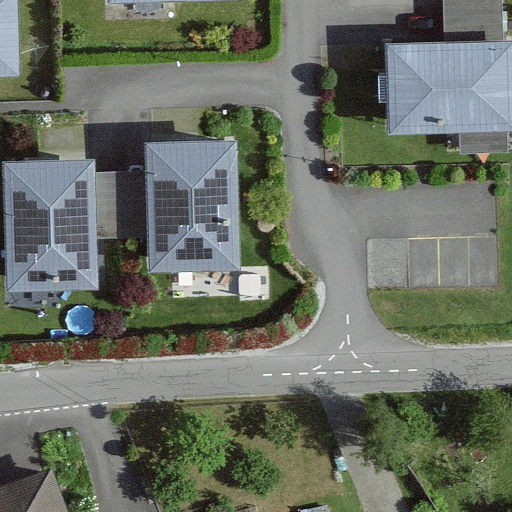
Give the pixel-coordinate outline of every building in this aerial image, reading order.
[(28,0),(0,0),(0,62),(31,61),(28,0)] [(511,22),(401,25),(403,119),(511,116),(511,22)] [(254,127),(159,126),(157,259),(252,260),(254,127)] [(109,156),(19,157),(20,274),(110,273),(109,156)] [(0,511),(67,511),(51,468),(0,487),(0,511)]
